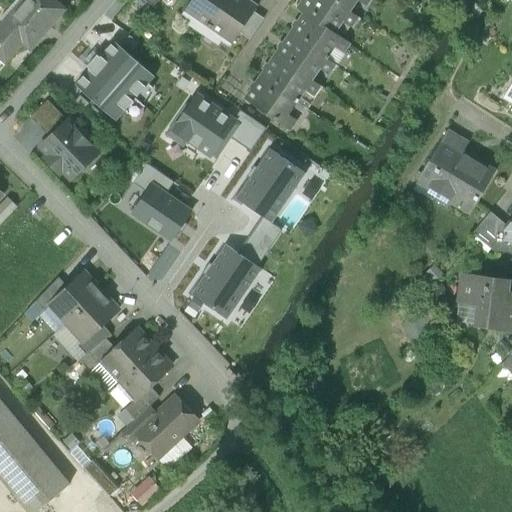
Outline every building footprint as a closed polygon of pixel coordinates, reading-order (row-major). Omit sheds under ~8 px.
[(51,0),(24,0),(3,24),(2,23),(0,25),(0,52),(9,61),(24,44),(29,49),(41,36),(40,34),(48,25),(49,26),(63,10),(51,0)] [(226,0),(191,0),(182,14),(192,21),(194,19),(207,28),(226,0)] [(246,0),(226,0),(207,28),(221,37),(219,40),(229,47),(239,33),(253,12),(257,7),(246,0)] [(330,0),(303,0),(297,9),(341,39),(342,37),(335,33),(349,13),(330,0)] [(330,0),(349,13),(357,0),(330,0)] [(341,39),(297,9),(296,10),(303,14),(289,35),(326,60),(341,39)] [(253,12),(239,33),(249,40),(263,19),(253,12)] [(326,60),(289,35),(274,56),(311,82),(326,60)] [(138,113),(152,58),(101,45),(98,54),(81,50),(70,93),(94,99),(91,112),(116,119),(119,108),(138,113)] [(311,82),(274,56),(259,77),(296,103),(311,82)] [(296,103),(259,77),(244,100),(281,125),(296,103)] [(77,131),(67,121),(39,147),(48,156),(44,160),(49,165),(53,162),(71,180),(98,154),(89,144),(92,141),(80,128),(77,131)] [(494,173),(462,153),(467,144),(448,132),(417,181),(429,188),(434,180),(454,191),(449,200),(470,213),(494,173)] [(268,147),(234,196),(271,222),(306,173),(268,147)] [(152,178),(128,213),(171,242),(195,207),(152,178)] [(490,212),(472,233),(490,249),(498,240),(496,239),(507,226),(490,212)] [(511,222),(510,222),(507,226),(496,239),(498,240),(511,242),(511,222)] [(261,269),(225,244),(190,294),(226,319),(261,269)] [(67,287),(49,304),(50,306),(66,323),(100,292),(83,273),(67,287)] [(501,284),(502,281),(462,276),(458,302),(459,302),(478,304),(476,324),(486,325),(486,326),(500,328),(511,329),(511,293),(505,293),(506,285),(501,284)] [(58,278),(36,302),(44,311),(50,306),(49,304),(67,287),(58,278)] [(100,292),(66,323),(83,341),(84,342),(102,325),(118,311),(100,292)] [(478,304),(459,302),(456,321),(476,324),(478,304)] [(429,309),(412,319),(422,337),(439,328),(429,309)] [(102,325),(84,342),(83,341),(77,346),(85,356),(105,339),(106,339),(111,335),(102,325)] [(511,329),(500,328),(498,343),(510,354),(511,352),(511,329)] [(115,349),(101,362),(118,381),(153,349),(135,330),(115,349)] [(107,340),(81,364),(90,373),(101,362),(115,349),(107,340)] [(153,349),(118,381),(135,400),(136,400),(150,387),(171,368),(153,349)] [(511,352),(510,354),(502,365),(511,373),(511,352)] [(150,387),(136,400),(135,400),(125,410),(134,420),(149,407),(159,397),(150,387)] [(157,416),(136,436),(137,438),(156,458),(197,419),(177,398),(157,416)] [(36,511),(69,484),(0,400),(0,478),(27,511),(36,511)] [(134,420),(122,432),(132,442),(137,438),(136,436),(157,416),(149,407),(134,420)] [(137,505),(157,488),(145,474),(125,491),(137,505)]
